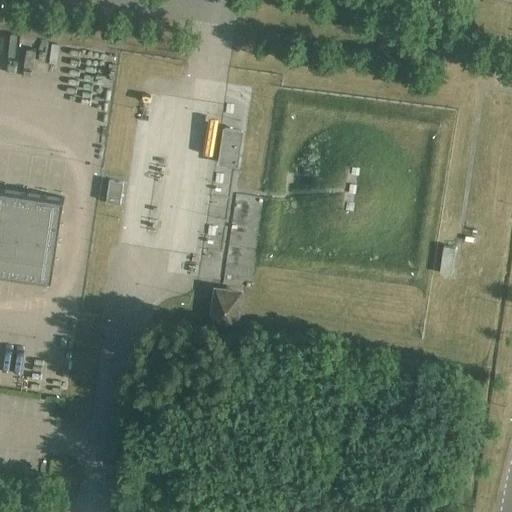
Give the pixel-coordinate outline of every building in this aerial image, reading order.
[(220,162),(238,165),(243,131),(225,128),(220,162)] [(110,180),(107,201),(121,203),(124,182),(110,180)] [(65,198),(0,187),(0,271),(53,280),(65,198)] [(452,274),(456,247),(444,245),(440,273),(452,274)] [(212,327),(219,328),(235,330),(241,292),(217,289),(212,327)] [(61,390),(68,391),(69,382),(62,381),(61,390)]
